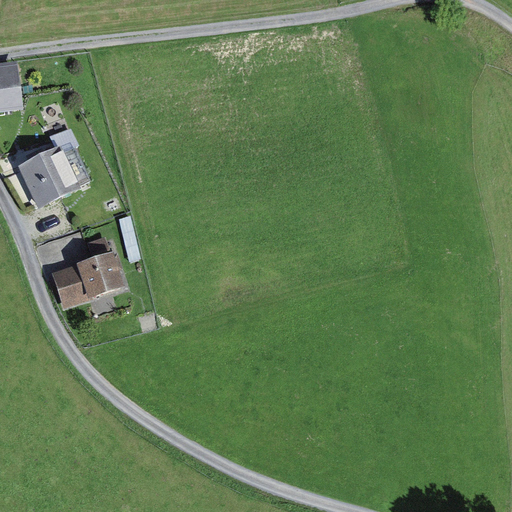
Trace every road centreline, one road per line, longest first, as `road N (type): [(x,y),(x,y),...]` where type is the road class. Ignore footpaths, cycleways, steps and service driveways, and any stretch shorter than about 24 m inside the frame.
road 1 (track): [(351,511),(186,443),(107,389),(51,317),(0,195)]
road 2 (track): [(0,57),(404,0)]
